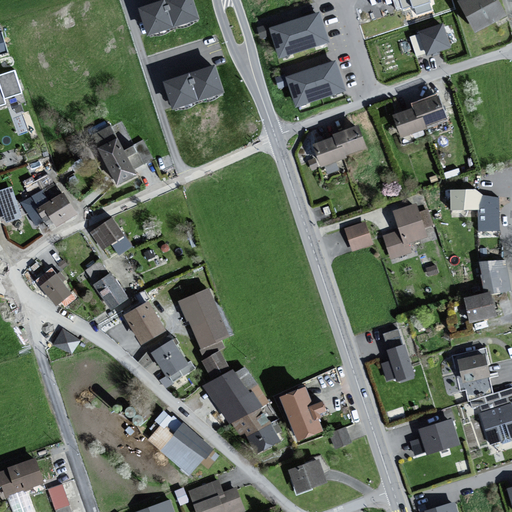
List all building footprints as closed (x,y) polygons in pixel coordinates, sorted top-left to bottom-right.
[(194,0),(163,0),(140,7),(148,35),(200,18),(194,0)] [(414,7),(431,2),(430,0),(393,0),(396,9),(403,7),(403,9),(414,6),(414,7)] [(498,0),(462,0),(478,30),(506,14),(498,0)] [(320,12),(270,28),(280,58),(330,41),(320,12)] [(443,26),(411,36),(417,55),(449,45),(443,26)] [(2,32),(0,32),(0,55),(9,53),(2,32)] [(337,61),(287,77),(297,106),(346,90),(337,61)] [(215,66),(167,81),(175,107),(224,91),(215,66)] [(0,105),(6,103),(4,98),(22,92),(14,70),(0,75),(1,79),(0,79),(0,105)] [(440,97),(415,106),(416,108),(420,120),(424,118),(427,127),(448,120),(440,97)] [(420,120),(416,108),(396,115),(404,139),(429,130),(427,127),(424,118),(420,120)] [(151,157),(143,142),(124,152),(110,127),(94,136),(119,182),(136,173),(133,167),(151,157)] [(360,127),(336,135),(336,138),(340,149),(345,148),(348,156),(368,149),(360,127)] [(340,149),(336,138),(317,144),(325,168),(349,160),(348,156),(345,148),(340,149)] [(317,160),(311,162),(314,170),(320,168),(317,160)] [(59,227),(82,214),(68,192),(63,195),(52,176),(41,183),(37,177),(27,184),(34,196),(23,202),(38,227),(54,218),(59,227)] [(11,187),(0,190),(0,205),(6,223),(22,218),(11,187)] [(500,230),(499,197),(483,195),(476,189),(450,190),(451,210),(478,210),(478,231),(500,230)] [(430,236),(419,203),(396,211),(403,230),(386,236),(394,260),(415,253),(412,243),(430,236)] [(113,218),(92,233),(103,249),(124,234),(113,218)] [(367,223),(347,229),(353,252),(374,245),(367,223)] [(101,260),(86,270),(96,283),(94,284),(112,309),(128,297),(101,260)] [(508,261),(487,263),(490,291),(511,289),(508,261)] [(438,265),(429,269),(431,275),(441,272),(438,265)] [(53,269),(38,280),(57,304),(61,300),(66,306),(76,298),(64,284),(67,281),(60,273),(58,275),(53,269)] [(209,288),(180,301),(205,357),(225,347),(222,340),(230,336),(209,288)] [(492,293),(468,299),(474,324),(498,318),(492,293)] [(150,302),(126,316),(147,349),(150,347),(170,335),(150,302)] [(63,329),(55,343),(72,354),(81,340),(63,329)] [(405,334),(386,341),(392,359),(383,362),(389,382),(398,379),(400,383),(419,377),(405,334)] [(170,335),(150,347),(167,374),(162,380),(167,387),(195,368),(191,361),(189,362),(170,335)] [(221,351),(202,361),(213,380),(232,370),(221,351)] [(489,354),(461,361),(467,386),(495,379),(489,354)] [(232,370),(213,380),(204,385),(230,422),(232,421),(262,407),(264,406),(234,368),(232,370)] [(305,387),(280,397),(298,441),(323,430),(319,419),(321,418),(319,414),(327,411),(322,400),(313,404),(305,387)] [(511,388),(473,402),(475,408),(483,405),(486,413),(483,414),(493,447),(511,440),(511,403),(496,409),(494,402),(511,396),(511,388)] [(120,413),(121,412),(122,409),(121,406),(119,404),(118,404),(114,406),(113,409),(113,410),(114,412),(118,413),(120,413)] [(262,407),(232,421),(241,433),(246,431),(259,451),(281,440),(271,423),(262,407)] [(133,416),(133,415),(135,412),(133,409),(132,408),(130,408),(127,409),(126,412),(126,413),(127,415),(130,417),(133,416)] [(169,426),(207,459),(215,450),(169,410),(159,421),(166,428),(169,426)] [(141,424),(141,423),(143,420),(141,417),(140,416),(138,416),(135,417),(134,420),(134,421),(135,423),(138,425),(141,424)] [(456,419),(422,430),(430,455),(464,445),(456,419)] [(358,421),(348,423),(351,436),(361,434),(358,421)] [(351,441),(346,427),(330,433),(336,447),(351,441)] [(0,474),(0,475),(0,487),(5,486),(8,496),(47,483),(39,459),(0,471),(0,474)] [(320,460),(290,470),(297,491),(327,482),(320,460)] [(221,480),(191,491),(199,511),(243,511),(247,511),(239,490),(226,494),(221,480)] [(71,511),(62,484),(48,489),(56,511),(71,511)] [(186,488),(178,491),(183,505),(191,502),(186,488)] [(177,511),(173,500),(142,511),(177,511)] [(459,511),(456,500),(425,510),(425,511),(459,511)] [(12,509),(13,511),(33,511),(31,503),(12,509)]
